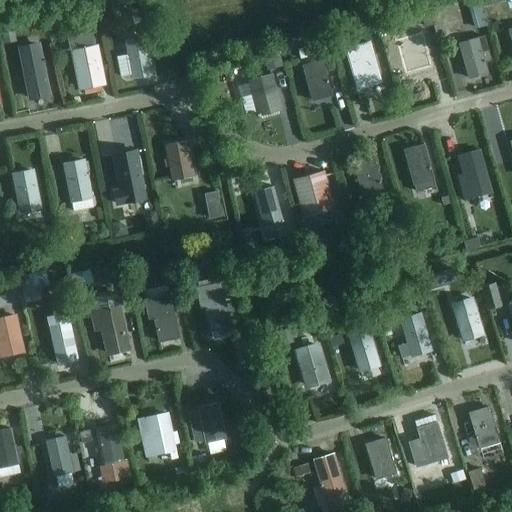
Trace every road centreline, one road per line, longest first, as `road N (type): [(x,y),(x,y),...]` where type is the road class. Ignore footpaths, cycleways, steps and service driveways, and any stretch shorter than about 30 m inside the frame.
road 1 (residential): [(511,374),(289,439),(201,359),(0,404)]
road 2 (residential): [(0,130),(183,94),(265,160),(511,93)]
